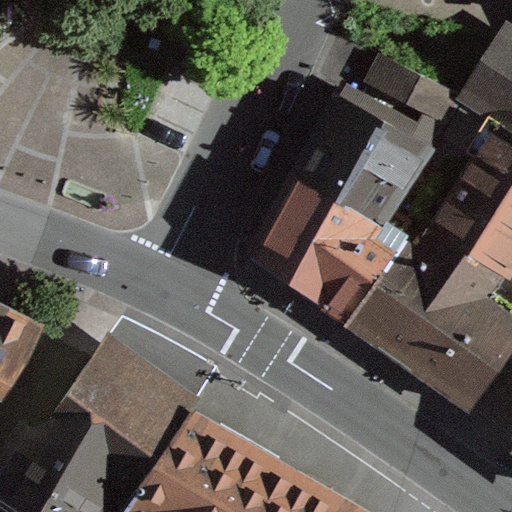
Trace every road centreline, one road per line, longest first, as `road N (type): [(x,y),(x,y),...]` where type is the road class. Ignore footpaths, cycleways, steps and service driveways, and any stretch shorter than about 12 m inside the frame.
road 1 (tertiary): [(160,279),(490,511)]
road 2 (residential): [(160,279),(300,0)]
road 3 (tertiary): [(160,279),(0,221)]
